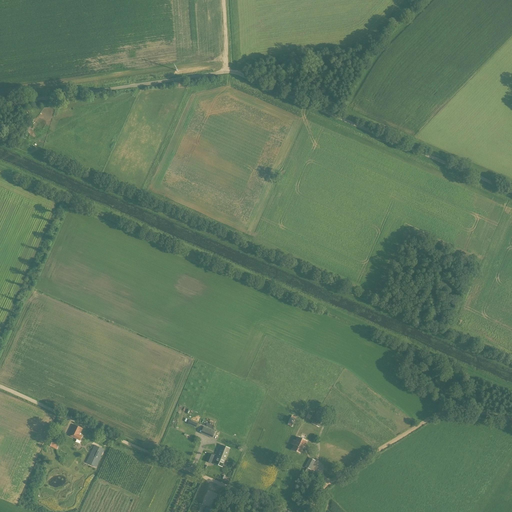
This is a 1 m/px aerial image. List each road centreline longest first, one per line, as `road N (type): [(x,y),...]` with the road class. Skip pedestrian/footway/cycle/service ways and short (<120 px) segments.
road 1 (unclassified): [(511,191),(231,71),(0,104)]
road 2 (track): [(286,511),(0,386)]
road 3 (track): [(511,417),(443,411),(325,482),(310,511)]
